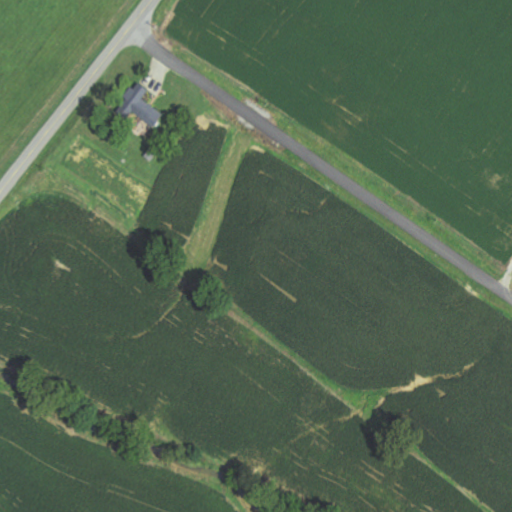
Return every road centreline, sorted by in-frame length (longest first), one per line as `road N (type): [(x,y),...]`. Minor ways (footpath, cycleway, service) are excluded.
road 1 (residential): [(511,296),(131,29)]
road 2 (secondary): [(0,194),(153,0)]
